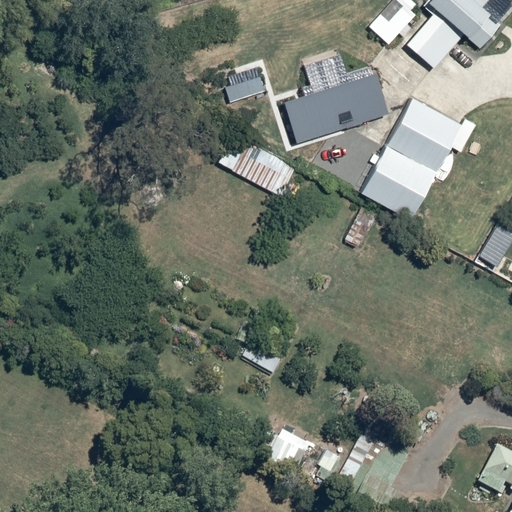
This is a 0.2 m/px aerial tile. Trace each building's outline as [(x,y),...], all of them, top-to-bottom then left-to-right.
[(385,42),(420,2),(418,0),(390,0),(367,27),(385,42)] [(432,12),(411,36),(404,44),(431,67),(459,34),(462,37),(474,47),(511,2),(511,0),(421,0),(420,2),(432,12)] [(297,70),(304,94),(280,101),(293,142),(384,114),(371,73),(344,81),(337,57),(297,70)] [(459,152),(470,130),(474,123),(462,116),(458,123),(407,96),(363,179),(351,173),(344,185),(407,218),(446,145),(459,152)] [(292,167),(243,142),(229,171),(278,195),(292,167)] [(375,219),(357,209),(342,236),(360,246),(375,219)] [(308,438),(282,421),(265,447),(291,464),(308,438)] [(408,455),(361,431),(334,484),(387,511),(393,511),(403,495),(390,489),(408,455)] [(511,502),(509,508),(507,511),(511,511),(511,453),(494,445),(475,482),(497,493),(501,484),(511,489),(511,502)]
